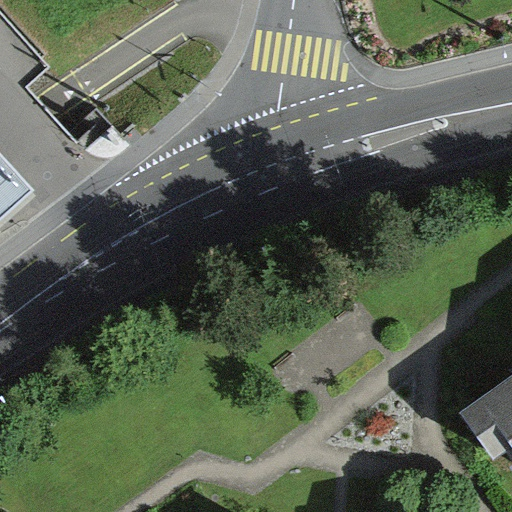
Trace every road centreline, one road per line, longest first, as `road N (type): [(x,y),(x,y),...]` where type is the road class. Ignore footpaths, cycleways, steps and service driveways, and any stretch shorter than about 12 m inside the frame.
road 1 (primary): [(281,170),(123,248),(0,324)]
road 2 (primary): [(511,106),(281,170)]
road 3 (residential): [(294,0),(279,111),(281,170)]
